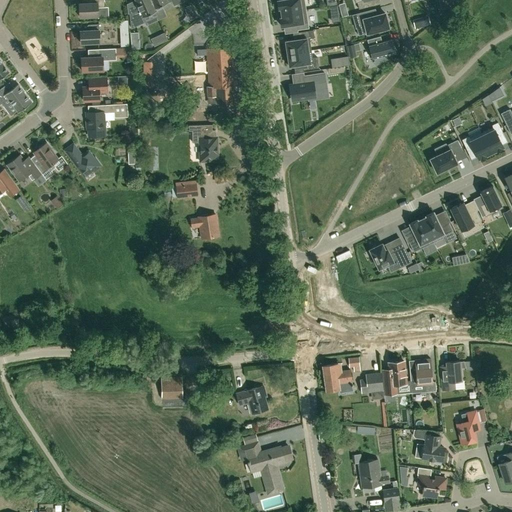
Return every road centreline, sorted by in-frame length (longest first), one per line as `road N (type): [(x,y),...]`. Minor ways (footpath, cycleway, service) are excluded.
road 1 (unclassified): [(0,362),(53,352),(197,361),(303,351)]
road 2 (residential): [(290,262),(511,161)]
road 3 (residential): [(275,166),(397,71),(406,48),(398,0)]
road 4 (residential): [(303,351),(511,337)]
road 5 (tertiary): [(275,166),(251,0)]
road 6 (tertiary): [(324,511),(303,351)]
